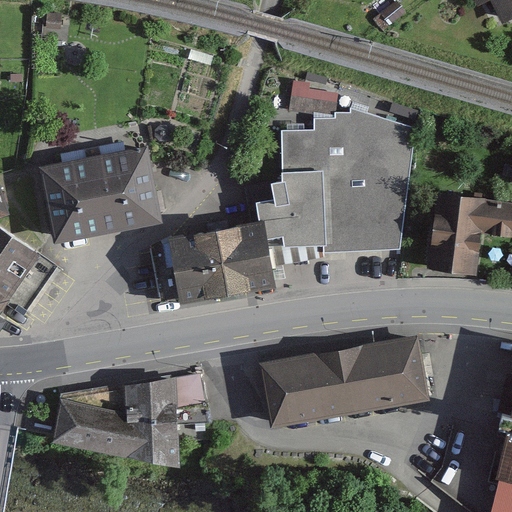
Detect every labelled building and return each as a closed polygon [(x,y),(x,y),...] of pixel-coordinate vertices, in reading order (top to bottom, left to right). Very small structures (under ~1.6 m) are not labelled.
[(511,0),(489,0),(499,21),(511,14),(511,0)] [(250,224),(164,239),(175,304),(275,288),(270,243),(400,251),(410,127),(354,109),(313,117),(314,131),(278,128),(284,178),(245,184),(250,224)] [(148,147),(39,166),(52,241),(161,222),(148,147)] [(0,186),(0,215),(8,213),(0,186)] [(511,201),(434,192),(425,269),(475,275),(480,234),(511,237),(511,201)] [(0,305),(36,250),(0,226),(0,305)] [(418,332),(258,358),(269,422),(429,396),(418,332)] [(201,374),(62,394),(52,442),(181,469),(178,425),(208,423),(201,374)] [(511,511),(511,413),(487,511),(511,511)]
